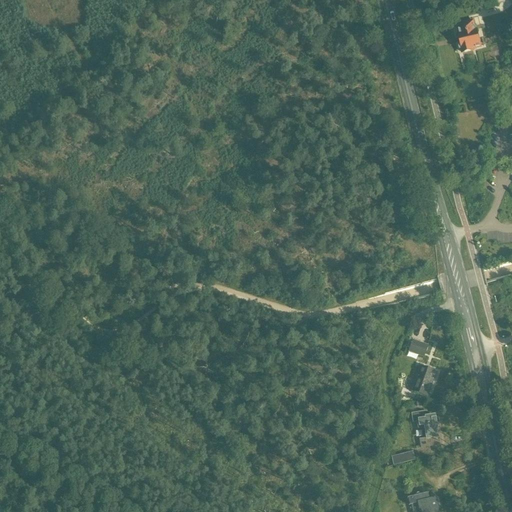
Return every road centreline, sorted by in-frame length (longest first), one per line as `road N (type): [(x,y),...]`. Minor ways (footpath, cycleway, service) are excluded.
road 1 (primary): [(510,511),(385,0)]
road 2 (unknown): [(193,287),(171,284),(97,302),(0,210)]
road 3 (track): [(417,314),(382,366),(392,417),(367,511)]
road 4 (track): [(113,511),(0,439)]
